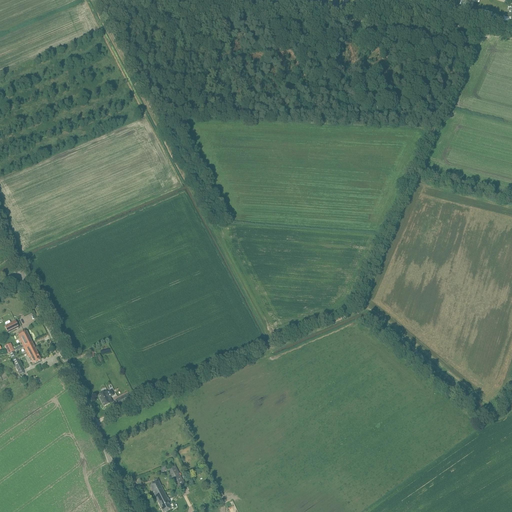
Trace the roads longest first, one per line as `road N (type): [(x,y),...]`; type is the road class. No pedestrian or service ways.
road 1 (track): [(443,108),(349,313),(96,426)]
road 2 (unclassified): [(137,511),(18,271)]
road 3 (unclassified): [(94,0),(222,10),(226,0)]
